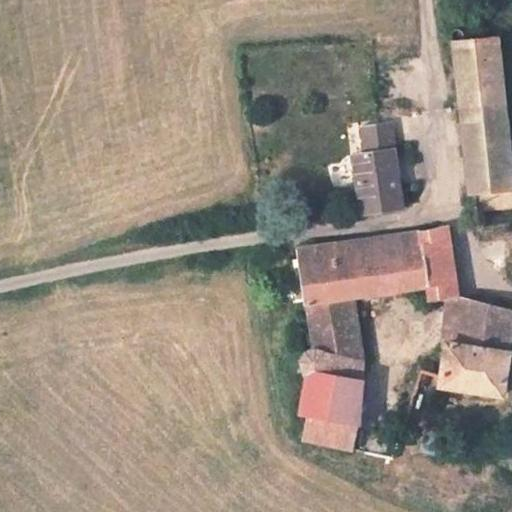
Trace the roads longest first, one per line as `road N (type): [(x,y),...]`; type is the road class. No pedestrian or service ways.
road 1 (residential): [(441,206),(0,287)]
road 2 (residential): [(441,206),(426,0)]
